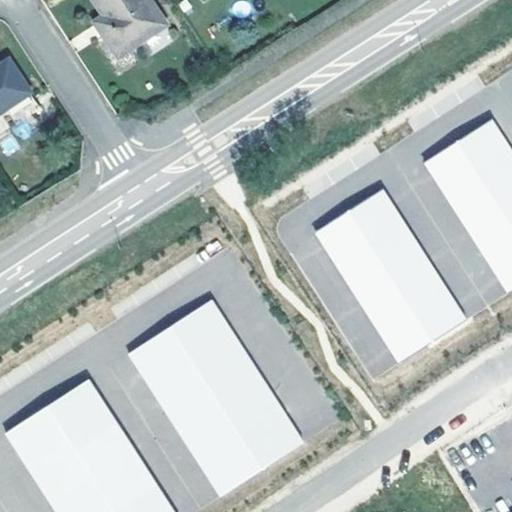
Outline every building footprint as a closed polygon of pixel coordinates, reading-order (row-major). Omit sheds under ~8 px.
[(93,0),(104,15),(112,28),(103,34),(117,57),(166,24),(150,0),(93,0)] [(94,21),(103,34),(112,28),(104,15),(94,21)] [(9,60),(0,65),(0,112),(31,92),(9,60)] [(511,145),(496,121),(426,162),(511,294),(511,293),(511,145)] [(382,191),(312,233),(398,364),(467,320),(382,191)] [(129,354),(220,496),(304,443),(212,300),(129,354)] [(56,511),(174,511),(89,380),(6,433),(56,511)]
